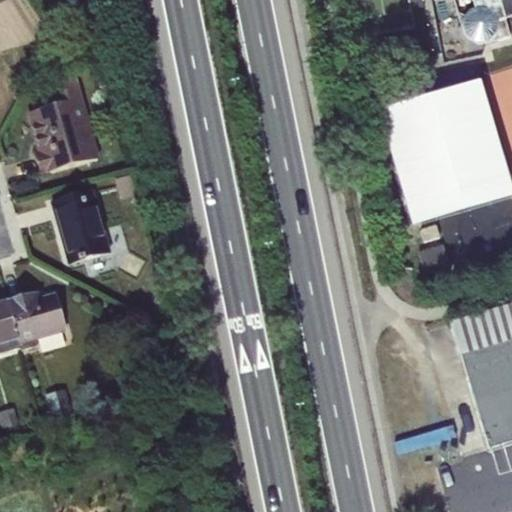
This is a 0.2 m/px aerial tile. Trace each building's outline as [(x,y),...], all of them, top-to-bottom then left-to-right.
[(498,0),(450,0),(458,18),(464,18),(461,22),(461,28),(461,34),(464,38),(466,43),(472,45),(478,46),(483,46),(510,38),(504,20),(498,0)] [(511,0),(498,0),(504,20),(511,17),(511,0)] [(53,108),(28,115),(41,176),(98,160),(76,79),(48,86),(53,108)] [(511,191),(480,83),(377,113),(411,229),(511,199),(511,191)] [(129,176),(114,181),(120,200),(135,196),(129,176)] [(93,192),(51,204),(69,264),(110,253),(93,192)] [(443,244),(417,252),(422,268),(448,261),(443,244)] [(39,294),(7,303),(19,349),(20,352),(37,347),(35,342),(65,333),(54,295),(41,299),(39,294)] [(7,303),(0,305),(0,355),(19,349),(7,303)] [(511,306),(450,325),(487,453),(502,448),(511,444),(511,306)] [(64,391),(44,396),(52,425),(72,420),(64,391)] [(13,410),(0,413),(0,428),(1,430),(5,429),(7,434),(17,431),(13,410)]
